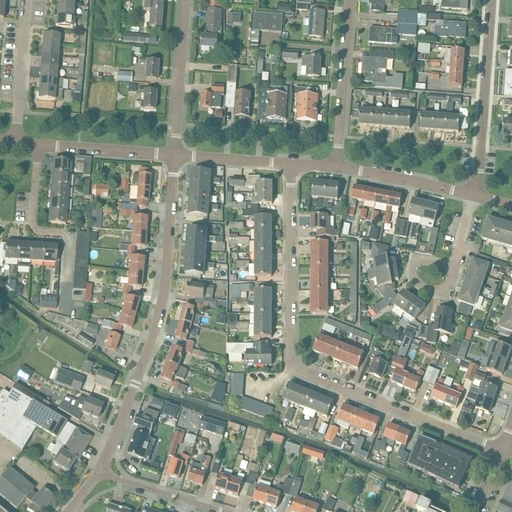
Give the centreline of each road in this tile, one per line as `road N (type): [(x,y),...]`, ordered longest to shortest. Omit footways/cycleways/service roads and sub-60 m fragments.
road 1 (residential): [(501,451),(292,367),(291,163)]
road 2 (residential): [(99,481),(158,315),(174,155)]
road 3 (residential): [(473,194),(490,0)]
road 4 (unclassified): [(65,305),(68,235),(34,224),(37,145)]
road 5 (residential): [(336,166),(349,0)]
road 6 (residential): [(174,155),(185,0)]
road 7 (residential): [(16,143),(26,0)]
road 8 (unclassified): [(473,194),(336,166)]
road 9 (unclassified): [(174,155),(37,145)]
road 10 (residential): [(220,511),(99,481)]
